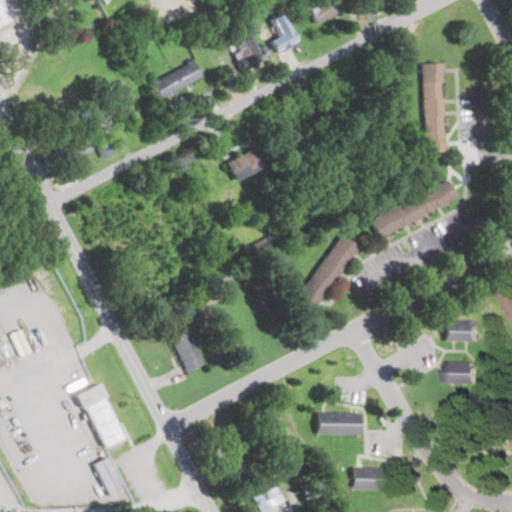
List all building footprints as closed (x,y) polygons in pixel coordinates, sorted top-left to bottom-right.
[(0,0),(0,25),(20,15),(12,0),(0,0)] [(320,0),(304,8),(313,24),(339,11),(333,0),(320,0)] [(277,53),(296,42),(280,13),(266,21),(275,37),(270,41),(277,53)] [(261,56),(246,32),(226,44),(241,68),(261,56)] [(157,99),(200,77),(191,61),(149,83),(157,99)] [(419,63),(421,152),(442,151),(440,62),(419,63)] [(60,146),(66,159),(88,149),(81,136),(60,146)] [(272,161),(263,142),(224,162),(233,181),(272,161)] [(376,236),(455,199),(446,180),(367,217),(376,236)] [(295,297),(314,309),(355,246),(337,234),(295,297)] [(511,286),(499,292),(511,320),(511,286)] [(443,341),(476,341),(476,320),(443,320),(443,341)] [(201,363),(184,330),(168,338),(184,371),(201,363)] [(476,383),(476,362),(442,362),(442,383),(476,383)] [(120,439),(97,383),(75,392),(98,448),(120,439)] [(357,434),(357,412),(314,412),(314,434),(357,434)] [(214,434),(229,454),(242,443),(227,424),(214,434)] [(349,468),(349,489),(392,489),(392,468),(349,468)] [(268,478),(248,487),(258,511),(279,502),(268,478)]
